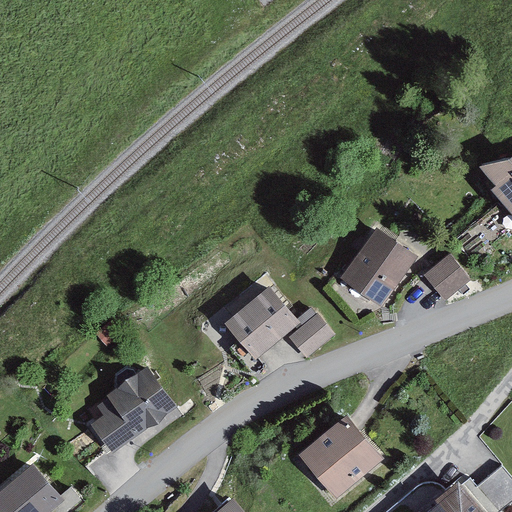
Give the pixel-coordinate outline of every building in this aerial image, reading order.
[(492,186),(511,212),(511,152),(480,165),(497,183),(492,186)] [(338,268),(373,296),(410,250),(374,222),(338,268)] [(448,255),(425,275),(445,299),(468,279),(448,255)] [(267,291),(226,327),(257,362),(298,326),(267,291)] [(316,315),(288,338),(306,359),(334,336),(316,315)] [(113,456),(176,409),(146,370),(106,399),(114,410),(91,427),(113,456)] [(348,410),(301,449),(337,493),(385,453),(348,410)] [(33,458),(0,485),(0,507),(3,511),(42,511),(63,495),(33,458)] [(460,471),(411,511),(498,511),(511,500),(511,475),(501,463),(478,482),(470,473),(465,477),(460,471)] [(249,511),(233,492),(208,511),(249,511)]
